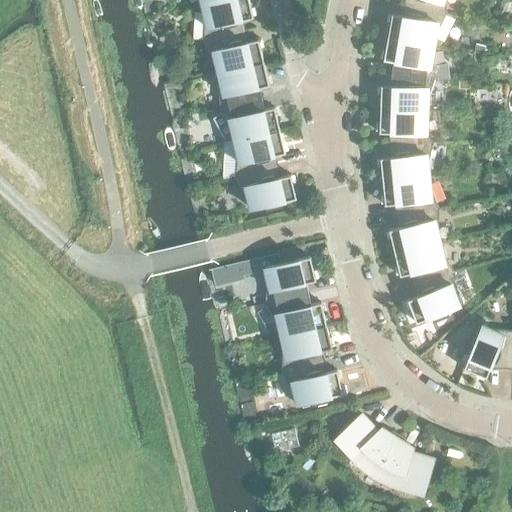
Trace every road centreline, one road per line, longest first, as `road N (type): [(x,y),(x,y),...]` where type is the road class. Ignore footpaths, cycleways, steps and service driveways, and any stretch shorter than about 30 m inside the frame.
road 1 (residential): [(511,428),(464,423),(421,400),(402,379),(361,304),(342,216)]
road 2 (track): [(127,267),(187,511)]
road 3 (residential): [(127,267),(342,216)]
road 4 (residential): [(326,120),(295,63),(280,0)]
road 5 (residential): [(326,120),(349,0)]
